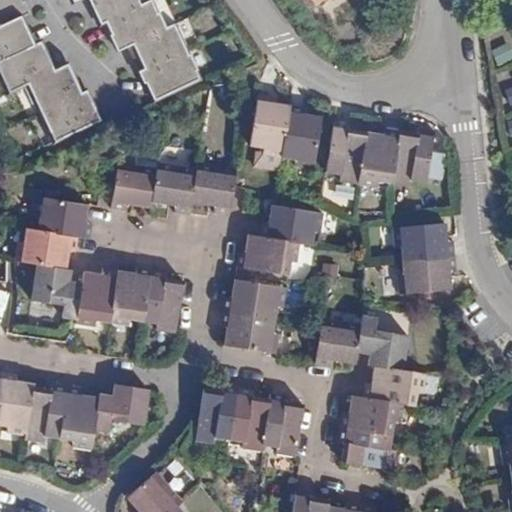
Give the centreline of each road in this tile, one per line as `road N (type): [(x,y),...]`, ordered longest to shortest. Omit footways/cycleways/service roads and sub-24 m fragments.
road 1 (residential): [(194,355),(327,385),(313,478),(378,490)]
road 2 (residential): [(455,82),(328,82),(294,63),(245,0)]
road 3 (residential): [(511,306),(480,244),(455,82)]
road 4 (residential): [(194,355),(213,246),(106,232)]
road 5 (residential): [(0,352),(189,384)]
road 6 (residential): [(94,511),(185,409),(189,384)]
